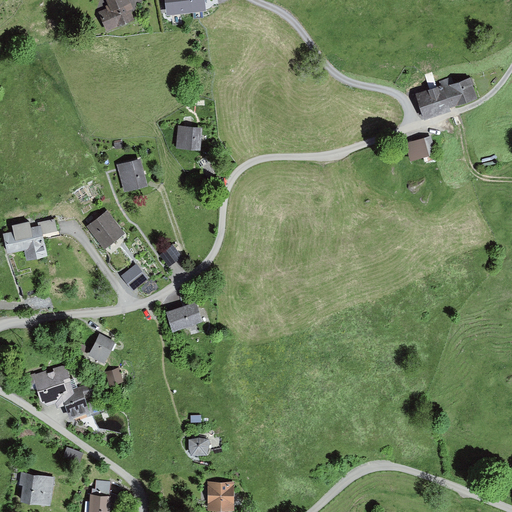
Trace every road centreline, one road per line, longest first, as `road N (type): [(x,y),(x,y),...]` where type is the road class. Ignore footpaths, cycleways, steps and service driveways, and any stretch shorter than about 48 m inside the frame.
road 1 (unclassified): [(0,326),(158,296),(206,264),(228,186),(247,164),(334,154),(414,126)]
road 2 (unclassified): [(312,511),(356,474),(381,465),(511,510)]
road 3 (unclassified): [(414,126),(399,96),(334,74),(296,24),(253,0)]
road 4 (unclassified): [(140,511),(130,480),(0,389)]
